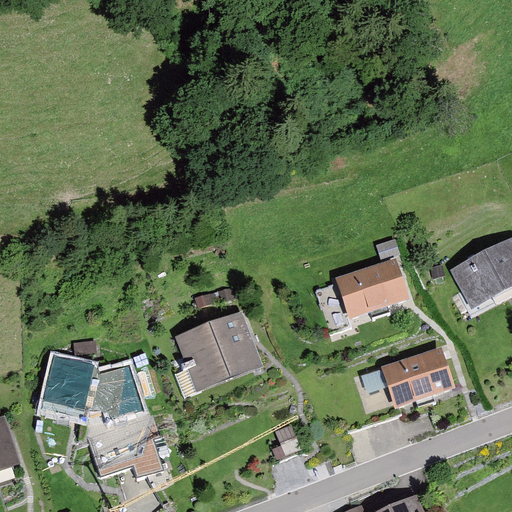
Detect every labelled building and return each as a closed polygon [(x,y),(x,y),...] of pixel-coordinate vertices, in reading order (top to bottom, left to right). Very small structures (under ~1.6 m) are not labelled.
[(511,294),(511,248),(458,276),(477,312),(511,294)] [(416,305),(402,266),(345,287),(360,326),(416,305)] [(267,371),(246,321),(185,346),(205,396),(267,371)] [(461,392),(448,354),(389,375),(403,413),(461,392)] [(98,375),(60,366),(49,414),(88,422),(96,382),(98,375)] [(133,370),(96,382),(88,422),(110,427),(147,414),(133,370)] [(386,371),(365,376),(369,393),(390,388),(386,371)] [(0,476),(23,469),(9,425),(0,427),(0,476)] [(306,454),(295,430),(283,436),(289,449),(280,453),(285,464),(306,454)]
